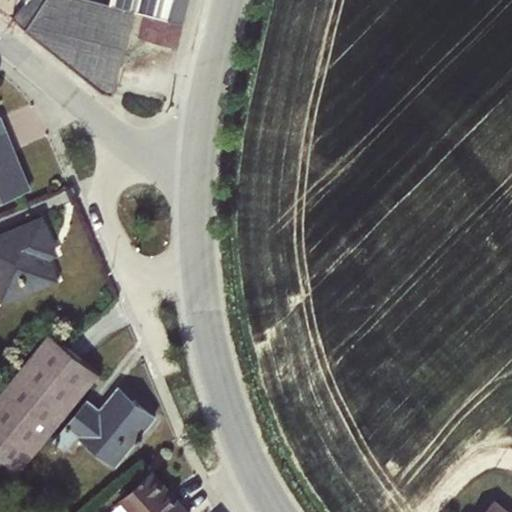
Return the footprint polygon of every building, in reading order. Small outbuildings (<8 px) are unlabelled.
[(26,0),(12,17),(26,29),(44,0),(26,0)] [(101,0),(44,0),(26,29),(103,90),(114,93),(135,9),(111,2),(101,0)] [(145,11),(184,21),(189,0),(111,0),(111,2),(135,9),(145,11)] [(184,21),(145,11),(138,36),(177,46),(184,21)] [(19,190),(0,197),(0,200),(31,188),(1,114),(0,114),(0,118),(12,149),(5,153),(19,190)] [(0,118),(0,197),(19,190),(5,153),(12,149),(0,118)] [(43,214),(0,231),(0,297),(2,303),(59,280),(52,257),(60,254),(43,214)] [(0,390),(0,453),(10,461),(4,468),(15,476),(100,373),(50,330),(0,390)] [(0,358),(0,372),(10,375),(12,361),(0,358)] [(88,397),(53,440),(65,450),(78,435),(117,466),(158,415),(118,383),(100,407),(88,397)] [(122,502),(111,511),(190,511),(154,469),(119,498),(122,502)] [(510,511),(493,499),(482,511),(510,511)]
